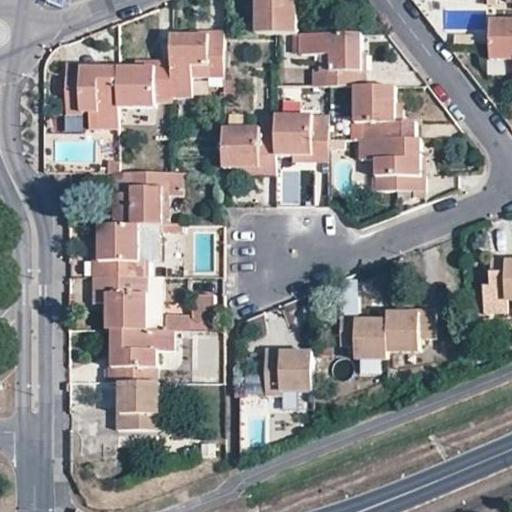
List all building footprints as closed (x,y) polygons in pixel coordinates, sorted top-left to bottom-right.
[(297,0),(256,0),(256,35),(277,35),(297,35),(297,17),(297,0)] [(511,19),(491,19),(491,60),(508,61),(511,60),(511,19)] [(224,67),(224,35),(189,35),(173,36),(173,61),(172,69),(172,98),(192,98),(192,80),(193,68),(224,67)] [(362,35),(299,35),(299,54),(318,54),(332,55),(332,88),(354,88),(362,87),(362,53),(362,35)] [(332,55),(318,54),(319,88),(330,88),(332,88),(332,55)] [(172,69),(173,61),(137,61),(137,68),(172,69)] [(219,79),(224,78),(224,67),(193,68),(192,80),(219,79)] [(120,68),(102,68),(67,68),(67,114),(99,114),(98,130),(120,131),(120,109),(120,68)] [(172,69),(137,68),(120,68),(120,109),(156,108),(156,100),(172,100),(172,98),(172,69)] [(397,87),(367,87),(362,87),(354,88),(354,123),(363,124),(363,139),(397,139),(397,104),(397,87)] [(303,109),(322,109),(322,92),(304,91),(303,109)] [(313,116),(277,116),(277,128),(277,156),(293,156),(329,156),(329,139),(329,125),(314,124),(313,116)] [(277,128),(224,128),(224,162),(224,168),(239,168),(277,168),(277,156),(277,128)] [(424,139),(404,139),(397,139),(363,139),(359,139),(359,159),(376,160),(377,191),(423,191),(423,158),(424,139)] [(224,174),(224,168),(224,162),(214,161),(214,174),(224,174)] [(164,225),(164,174),(134,173),(133,195),(126,194),(114,194),(114,224),(141,225),(164,225)] [(140,262),(141,225),(114,224),(100,224),(100,242),(100,277),(145,278),(146,262),(140,262)] [(511,264),(506,264),(506,260),(488,260),(488,290),(505,290),(506,302),(511,301),(511,264)] [(148,278),(145,278),(100,277),(93,277),(93,294),(101,294),(108,294),(108,313),(108,331),(112,331),(149,331),(148,278)] [(420,313),(407,313),(388,314),(388,322),(389,352),(423,352),(423,338),(438,338),(437,308),(420,308),(420,313)] [(389,352),(388,322),(370,322),(359,323),(359,318),(342,319),(342,347),(355,348),(356,361),(389,360),(389,352)] [(176,352),(175,331),(149,331),(112,331),(112,349),(112,361),(107,361),(107,382),(120,382),(158,382),(160,382),(160,352),(176,352)] [(312,391),(312,353),(294,354),(282,354),(282,349),(262,350),(263,398),(282,398),(282,391),(312,391)] [(158,382),(120,382),(120,398),(120,413),(115,413),(115,430),(164,431),(164,413),(158,413),(158,382)]
